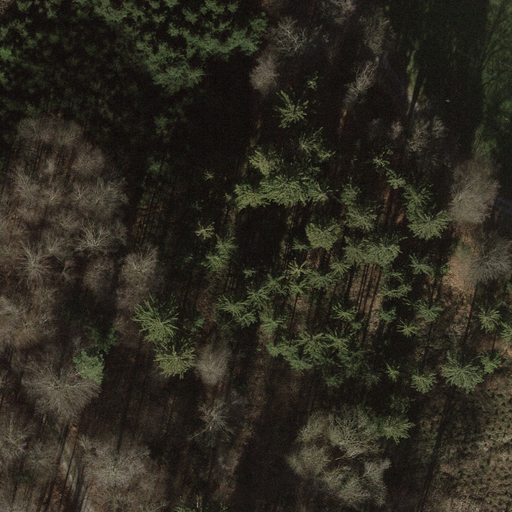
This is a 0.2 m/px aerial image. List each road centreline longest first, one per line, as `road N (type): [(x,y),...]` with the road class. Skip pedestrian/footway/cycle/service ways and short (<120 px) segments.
road 1 (track): [(342,0),(477,198),(511,214)]
road 2 (track): [(83,511),(30,376),(0,339)]
